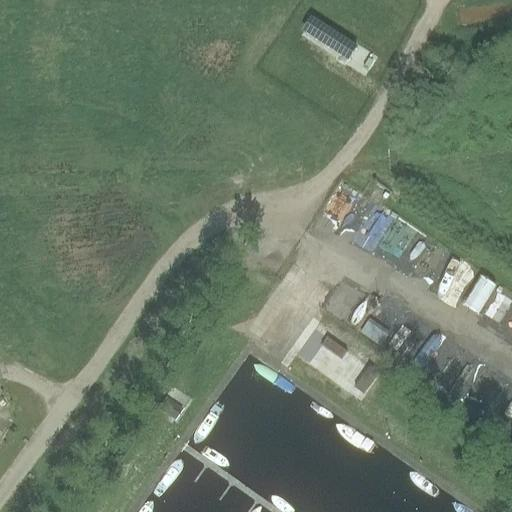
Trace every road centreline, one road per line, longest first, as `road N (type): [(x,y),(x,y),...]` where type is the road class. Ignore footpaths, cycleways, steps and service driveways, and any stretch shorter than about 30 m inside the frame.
road 1 (track): [(436,0),(430,31),(318,188),(225,218),(189,239),(72,391)]
road 2 (unclassified): [(72,391),(0,492)]
